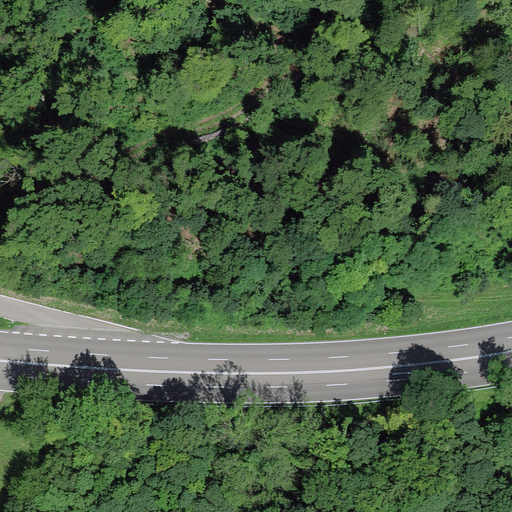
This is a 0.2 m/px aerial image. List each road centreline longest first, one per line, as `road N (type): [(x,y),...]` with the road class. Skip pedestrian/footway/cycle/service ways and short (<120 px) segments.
road 1 (primary): [(0,352),(316,366),(511,344)]
road 2 (track): [(332,0),(196,124),(68,320)]
